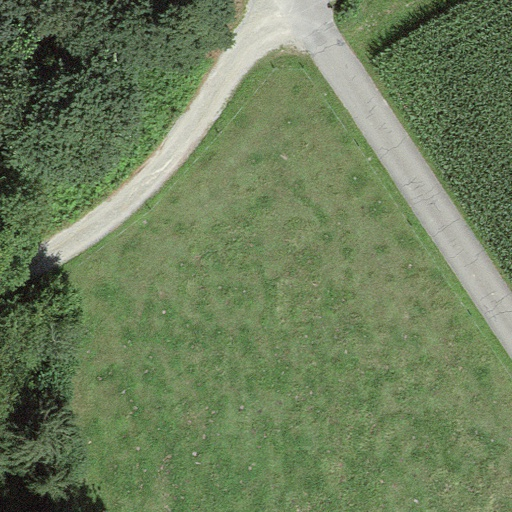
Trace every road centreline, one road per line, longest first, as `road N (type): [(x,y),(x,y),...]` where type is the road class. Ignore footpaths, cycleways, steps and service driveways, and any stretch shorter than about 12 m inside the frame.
road 1 (residential): [(511,346),(290,0)]
road 2 (track): [(288,0),(166,158),(88,233),(0,275)]
